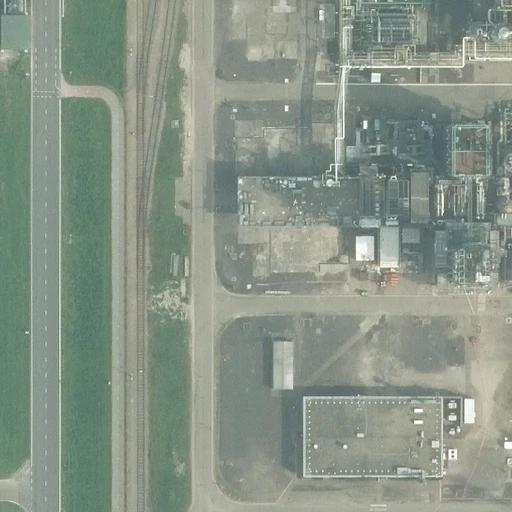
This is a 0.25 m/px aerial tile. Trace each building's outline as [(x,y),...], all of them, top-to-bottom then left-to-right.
[(1,46),(1,56),(30,56),(30,21),(23,21),(8,21),(1,21),(1,30),(1,46)] [(360,176),(239,176),(238,223),(283,223),(283,201),(301,201),(301,199),(316,200),(316,221),(360,221),(360,176)] [(373,237),(355,237),(355,262),(373,262),(373,237)] [(367,283),(367,273),(359,273),(359,282),(367,283)] [(292,390),(292,343),(273,343),(273,390),(292,390)] [(441,478),(441,440),(441,398),(302,398),(302,478),(441,478)] [(473,400),(464,400),(463,400),(463,424),(473,424),(473,400)] [(456,450),(447,450),(447,461),(456,461),(456,450)]
